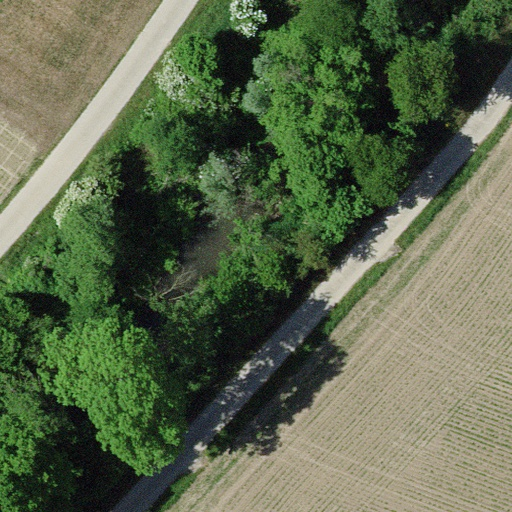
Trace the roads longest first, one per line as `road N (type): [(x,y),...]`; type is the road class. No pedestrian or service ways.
road 1 (track): [(511,81),(456,154),(130,511)]
road 2 (track): [(181,0),(0,237)]
